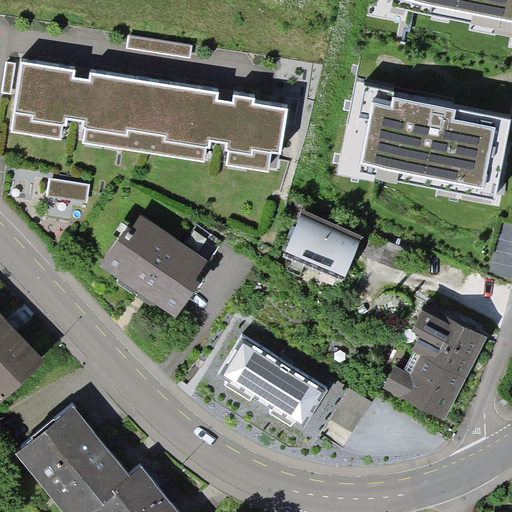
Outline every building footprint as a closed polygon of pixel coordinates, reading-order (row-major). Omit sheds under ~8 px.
[(511,0),(391,0),(390,6),(511,30),(511,0)] [(192,46),(128,35),(126,47),(190,58),(192,46)] [(15,63),(7,62),(2,92),(10,94),(15,63)] [(74,70),(21,62),(11,131),(60,138),(62,124),(65,125),(66,118),(83,120),(82,126),(85,127),(83,143),(202,160),(204,145),(208,145),(209,140),(226,142),(224,151),(227,151),(225,165),(268,172),(271,152),(281,154),(288,108),(253,103),(254,98),(234,95),(233,102),(217,100),(218,93),(91,74),(90,81),(73,78),(74,70)] [(509,121),(393,98),(392,107),(373,103),(359,171),(493,198),(509,121)] [(89,184),(49,178),(46,196),(86,202),(89,184)] [(219,260),(147,214),(116,263),(189,308),(219,260)] [(361,239),(302,214),(286,252),(345,276),(361,239)] [(0,292),(0,379),(19,400),(63,358),(0,292)] [(480,337),(428,309),(389,383),(441,411),(480,337)] [(326,383),(244,334),(222,370),(304,419),(326,383)] [(91,403),(35,449),(86,511),(103,511),(107,509),(149,475),(91,403)] [(199,511),(161,465),(107,509),(109,511),(199,511)]
